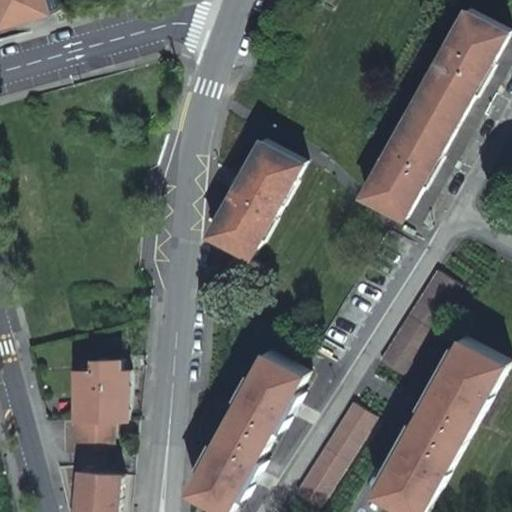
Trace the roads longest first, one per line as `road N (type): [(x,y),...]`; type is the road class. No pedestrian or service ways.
road 1 (tertiary): [(224,33),(193,147),(163,511)]
road 2 (residential): [(268,511),(457,214)]
road 3 (residential): [(0,71),(172,23),(224,33)]
road 4 (residential): [(48,511),(0,326)]
